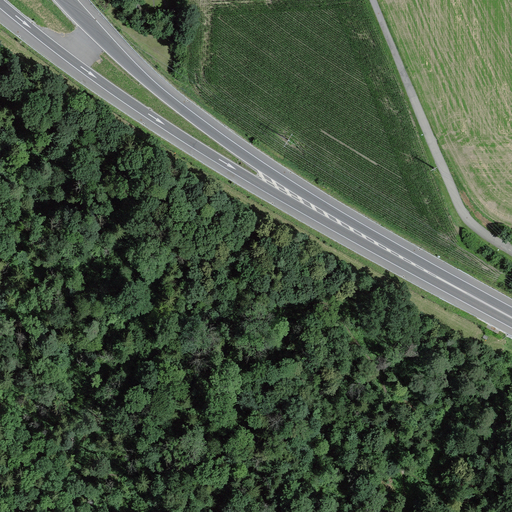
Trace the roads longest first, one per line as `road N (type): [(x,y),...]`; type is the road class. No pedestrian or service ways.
road 1 (trunk): [(0,1),(206,151),(429,272)]
road 2 (trunk): [(429,272),(210,131),(143,79),(65,0)]
road 3 (residential): [(373,0),(457,202),(480,231),(511,251)]
